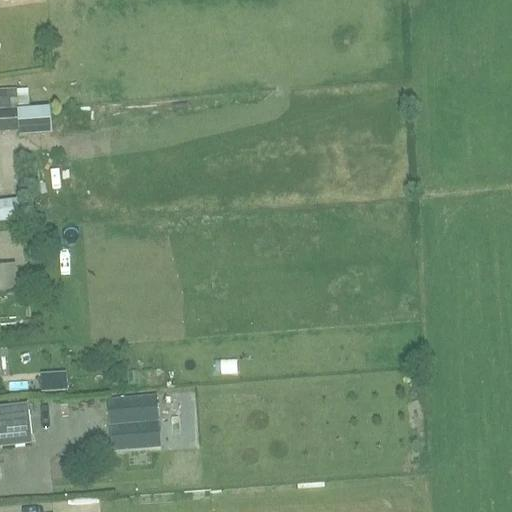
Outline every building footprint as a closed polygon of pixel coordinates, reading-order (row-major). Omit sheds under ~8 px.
[(16,89),(0,89),(0,110),(17,110),(17,113),(0,113),(0,132),(18,132),(19,138),(51,136),(50,109),(29,110),(28,90),(16,90),(16,89)] [(5,263),(6,288),(31,287),(31,262),(5,263)] [(157,424),(155,397),(106,401),(108,427),(157,424)] [(61,431),(91,429),(89,400),(59,402),(61,431)] [(0,447),(0,449),(32,446),(27,405),(0,408),(0,447)] [(110,454),(159,450),(157,424),(108,427),(110,454)]
